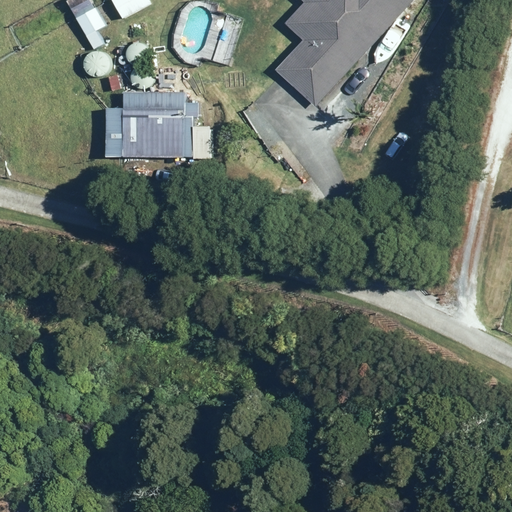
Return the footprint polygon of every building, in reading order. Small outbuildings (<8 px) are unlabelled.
[(111,28),(94,0),(72,0),(66,4),(93,49),(105,42),(101,34),(111,28)] [(151,0),(109,0),(122,22),(154,5),(151,0)] [(296,0),(300,4),(281,25),(300,42),(273,72),(315,110),(413,0),(296,0)] [(107,77),(87,77),(86,99),(106,100),(107,77)] [(197,162),(198,93),(122,92),(122,110),(104,109),(102,158),(197,162)]
